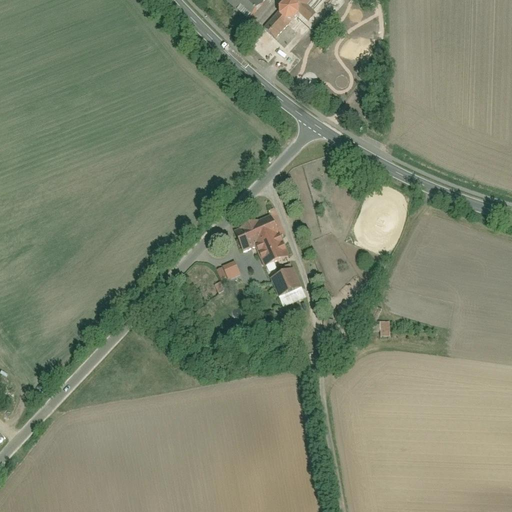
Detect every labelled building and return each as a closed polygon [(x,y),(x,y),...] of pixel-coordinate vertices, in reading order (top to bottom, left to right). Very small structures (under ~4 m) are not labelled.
[(231,0),(227,4),(246,25),(268,0),(231,0)] [(262,32),(284,51),(317,16),(308,8),(314,0),(290,0),(290,1),(262,32)] [(273,217),(234,234),(243,255),(256,250),(266,272),(292,260),(273,217)] [(223,269),(229,283),(242,278),(237,264),(223,269)] [(294,273),(272,283),(284,310),(306,300),(294,273)] [(335,336),(335,321),(327,321),(328,336),(335,336)] [(379,338),(390,337),(389,323),(378,323),(379,338)] [(44,364),(55,371),(76,341),(65,334),(44,364)]
